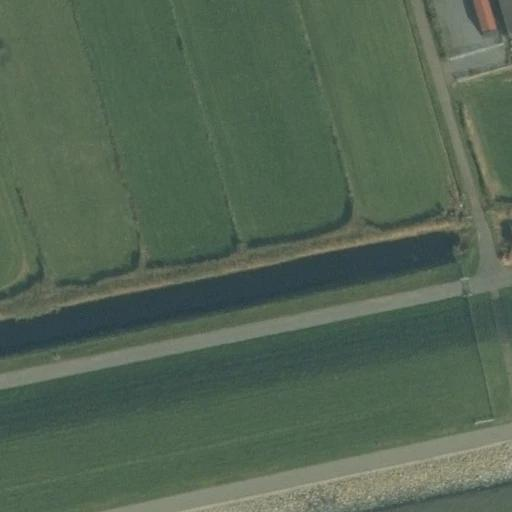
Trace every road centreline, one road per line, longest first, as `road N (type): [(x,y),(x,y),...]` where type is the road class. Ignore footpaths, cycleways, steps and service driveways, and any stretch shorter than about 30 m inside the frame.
road 1 (unclassified): [(0,392),(511,283)]
road 2 (unclassified): [(230,511),(511,455)]
